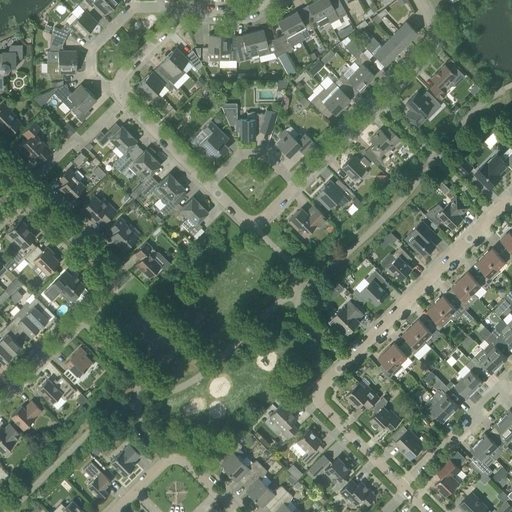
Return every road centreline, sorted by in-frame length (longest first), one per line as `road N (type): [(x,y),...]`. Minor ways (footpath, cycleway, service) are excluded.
road 1 (residential): [(511,205),(490,208),(314,382),(318,405),(402,491)]
road 2 (residential): [(28,194),(100,272),(0,384)]
road 3 (residential): [(294,186),(434,48),(423,9)]
road 4 (residential): [(115,87),(91,72),(90,50),(133,9),(184,11)]
road 5 (residential): [(402,491),(511,374)]
road 6 (residential): [(24,190),(124,103)]
